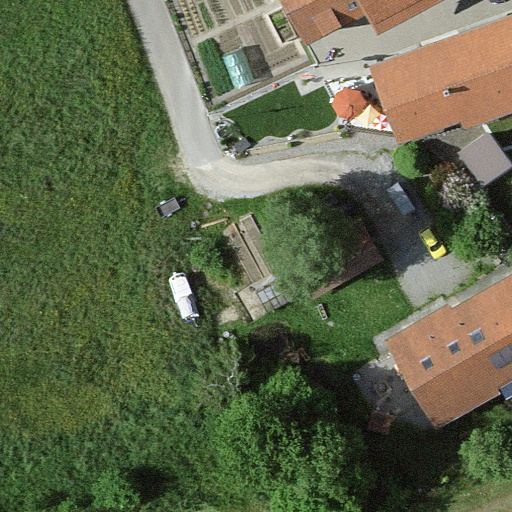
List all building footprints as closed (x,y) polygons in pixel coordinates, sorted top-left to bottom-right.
[(278,0),(304,52),(409,0),(278,0)] [(511,15),(365,64),(390,140),(511,100),(511,15)] [(504,168),(481,135),(446,160),(469,192),(504,168)] [(345,217),(281,252),(309,304),(373,268),(345,217)] [(511,283),(505,271),(386,338),(434,422),(511,378),(511,283)]
